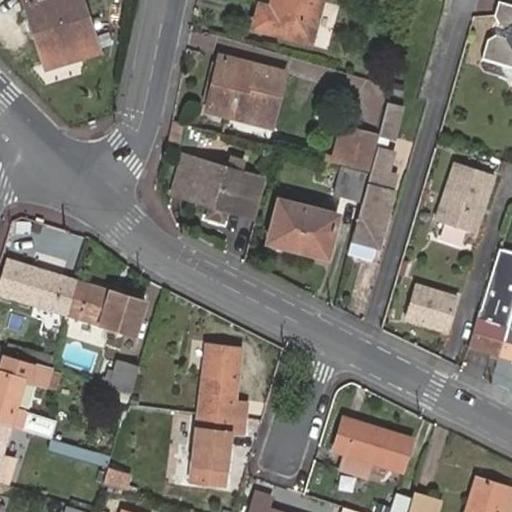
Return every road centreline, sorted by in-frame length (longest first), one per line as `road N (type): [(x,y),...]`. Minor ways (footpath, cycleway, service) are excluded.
road 1 (tertiary): [(332,337),(177,261),(94,187)]
road 2 (residential): [(94,187),(128,154),(170,0)]
road 3 (tertiary): [(511,427),(332,337)]
road 4 (residential): [(332,337),(284,459)]
